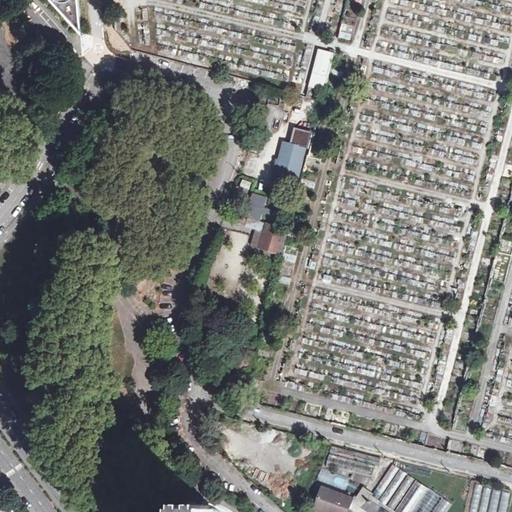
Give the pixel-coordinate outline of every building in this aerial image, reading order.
[(49,0),(77,31),(73,0),(49,0)] [(338,38),(352,41),(357,19),(343,16),(338,38)] [(319,48),(308,90),(324,94),(334,52),(319,48)] [(275,180),(296,186),(306,148),(284,143),(275,180)] [(265,207),(267,196),(250,192),(245,215),(278,222),(280,211),(265,207)] [(258,248),(279,254),(286,231),(247,219),(245,226),(263,232),(258,248)] [(331,453),(380,465),(381,459),(333,446),(331,453)] [(327,467),(372,478),(375,466),(330,454),(327,467)] [(395,511),(447,511),(453,504),(394,464),(372,496),(395,511)] [(511,491),(477,484),(470,511),(507,511),(511,493),(511,491)] [(333,511),(348,511),(353,499),(323,488),(315,509),(324,511),(329,511),(330,511),(333,511)] [(363,508),(368,511),(372,511),(377,505),(368,499),(363,508)] [(233,511),(232,511),(226,507),(220,504),(213,502),(207,501),(200,500),(195,500),(190,502),(185,504),(179,507),(175,510),(172,511),(233,511)]
